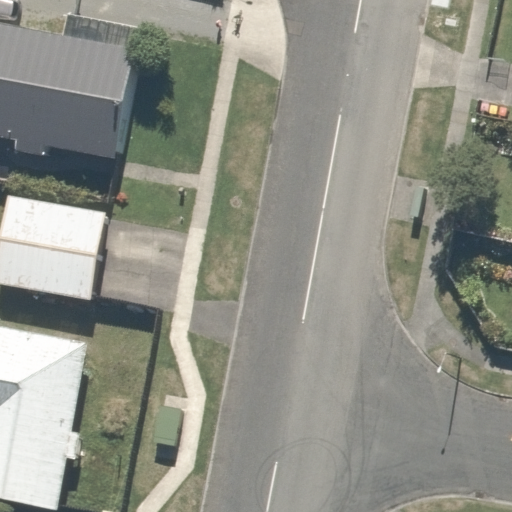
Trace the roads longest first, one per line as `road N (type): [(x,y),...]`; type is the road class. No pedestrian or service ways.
road 1 (residential): [(363,0),(282,422)]
road 2 (residential): [(511,466),(282,422)]
